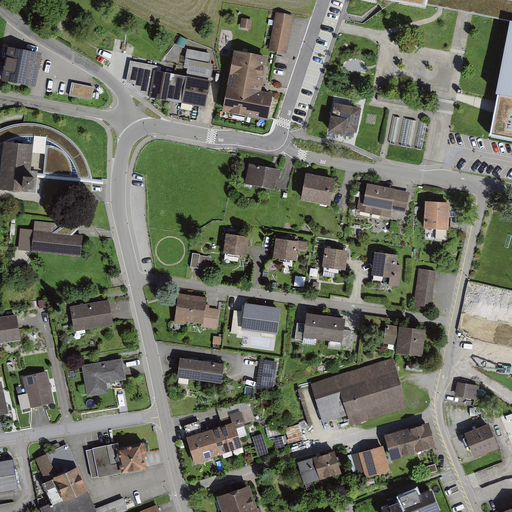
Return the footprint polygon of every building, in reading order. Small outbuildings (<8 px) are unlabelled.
[(511,0),(425,0),(425,5),(441,8),(467,13),(510,22),(511,21),(511,0)] [(60,27),(62,22),(39,9),(36,14),(60,27)] [(294,16),(276,12),(269,52),(287,55),(294,16)] [(253,20),(242,19),(240,28),(251,30),(253,20)] [(511,21),(510,22),(496,95),(498,96),(490,137),(511,141),(511,21)] [(42,54),(8,48),(2,82),(36,88),(42,54)] [(211,54),(187,50),(186,59),(209,63),(211,54)] [(268,57),(234,51),(223,112),(268,121),(273,94),(262,92),(268,57)] [(209,63),(186,59),(184,68),(188,69),(187,76),(211,80),(214,64),(209,63)] [(144,68),(157,71),(158,66),(130,61),(126,83),(135,84),(136,80),(142,82),(144,68)] [(142,82),(136,80),(135,84),(135,88),(143,95),(150,96),(149,99),(207,109),(212,80),(211,80),(187,76),(157,71),(144,68),(142,82)] [(95,88),(72,83),(69,97),(92,101),(95,88)] [(362,109),(335,104),(333,117),(332,116),(329,133),(345,136),(346,132),(357,134),(362,109)] [(401,118),(395,117),(390,144),(395,145),(401,118)] [(411,120),(406,119),(401,146),(406,147),(411,120)] [(417,121),(411,120),(406,147),(412,148),(417,121)] [(428,123),(422,122),(417,149),(422,150),(428,123)] [(0,130),(0,131),(5,139),(5,142),(0,186),(0,190),(29,193),(29,190),(22,190),(23,178),(35,179),(35,177),(35,173),(36,172),(31,171),(33,147),(46,149),(44,174),(72,177),(79,175),(79,177),(92,179),(90,167),(86,158),(81,150),(77,145),(70,139),(61,132),(51,127),(40,125),(32,124),(22,124),(10,126),(0,130)] [(249,164),(245,185),(275,191),(278,180),(279,181),(281,170),(249,164)] [(72,177),(44,174),(35,173),(35,177),(80,182),(93,184),(104,185),(104,180),(92,179),(79,177),(72,177)] [(306,174),(301,201),(331,207),(336,180),(306,174)] [(34,191),(35,179),(23,178),(22,190),(29,190),(34,191)] [(93,184),(80,182),(80,191),(79,200),(77,207),(73,215),(67,223),(60,229),(54,233),(72,235),(79,229),(85,221),(89,212),(92,202),(93,191),(93,184)] [(411,192),(367,184),(365,194),(360,193),(357,212),(391,218),(392,210),(407,213),(411,192)] [(426,202),(424,229),(449,231),(450,203),(426,202)] [(55,223),(35,222),(34,230),(32,251),(32,253),(81,257),(83,236),(72,235),(54,233),(55,223)] [(32,251),(34,230),(20,229),(19,250),(32,251)] [(250,238),(226,234),(224,254),(247,257),(250,238)] [(298,242),(276,239),(273,258),(297,262),(299,248),(307,249),(308,242),(298,241),(298,242)] [(349,251),(325,248),(322,268),(324,269),(323,278),(335,279),(336,273),(340,270),(346,271),(349,251)] [(201,254),(192,253),(190,268),(210,271),(212,257),(200,256),(201,254)] [(372,283),(389,285),(389,286),(400,288),(403,266),(397,265),(398,256),(375,253),(372,276),(373,276),(372,283)] [(437,272),(419,269),(414,309),(431,312),(437,272)] [(511,297),(485,291),(479,318),(511,325),(511,297)] [(208,298),(178,294),(174,324),(185,326),(185,322),(202,324),(201,327),(217,329),(220,310),(210,308),(210,305),(207,305),(208,298)] [(46,300),(38,301),(40,309),(48,308),(46,300)] [(70,307),(74,332),(114,326),(110,301),(70,307)] [(277,335),(280,309),(245,304),(244,312),(242,330),(277,335)] [(242,330),(244,312),(234,311),(231,334),(238,335),(239,331),(242,331),(242,330)] [(345,330),(346,319),(307,314),(306,324),(297,323),(295,340),(303,341),(304,338),(342,343),(342,347),(350,348),(352,331),(345,330)] [(0,317),(0,347),(2,348),(1,344),(21,341),(17,315),(0,317)] [(423,357),(426,331),(386,325),(384,343),(397,345),(396,354),(423,357)] [(323,424),(348,416),(351,427),(409,408),(394,358),(311,384),(323,424)] [(87,398),(109,394),(107,383),(126,380),(122,359),(81,366),(87,398)] [(224,365),(180,359),(178,378),(222,384),(224,365)] [(278,362),(261,360),(256,389),(274,392),(278,362)] [(48,372),(23,378),(27,397),(24,398),(27,409),(55,403),(48,372)] [(0,382),(0,416),(9,414),(2,382),(0,382)] [(480,386),(458,382),(455,396),(477,400),(480,386)] [(218,409),(221,419),(250,410),(248,403),(218,409)] [(188,438),(186,438),(195,465),(208,461),(208,460),(243,449),(240,438),(248,435),(245,424),(255,421),(252,410),(250,410),(221,419),(223,427),(202,433),(198,422),(185,426),(188,438)] [(511,412),(499,418),(511,450),(511,412)] [(384,436),(392,461),(436,448),(429,423),(384,436)] [(499,449),(489,424),(465,434),(474,459),(499,449)] [(263,434),(253,437),(259,457),(269,454),(263,434)] [(116,448),(121,474),(122,475),(148,469),(145,457),(148,457),(145,442),(119,448),(116,448)] [(53,452),(36,460),(46,483),(79,468),(68,444),(61,448),(59,443),(50,447),(53,452)] [(93,449),(93,450),(99,477),(99,478),(121,474),(116,448),(119,448),(118,444),(93,449)] [(383,447),(359,454),(366,479),(391,472),(383,447)] [(87,451),(92,479),(99,477),(93,450),(87,451)] [(298,463),(305,486),(342,474),(335,452),(298,463)] [(366,479),(359,454),(352,456),(359,481),(366,479)] [(0,492),(18,490),(13,460),(0,461),(0,492)] [(53,508),(88,492),(90,491),(79,468),(46,483),(42,485),(51,504),(53,508)] [(259,511),(250,486),(217,498),(221,511),(259,511)] [(440,511),(432,491),(419,496),(417,492),(401,499),(402,503),(382,511),(440,511)] [(40,509),(41,511),(96,511),(95,509),(88,492),(53,508),(51,504),(40,509)] [(125,511),(128,511),(124,498),(95,509),(96,511),(125,511)]
